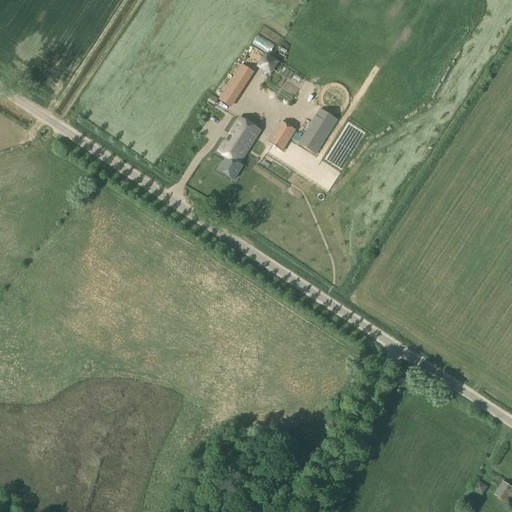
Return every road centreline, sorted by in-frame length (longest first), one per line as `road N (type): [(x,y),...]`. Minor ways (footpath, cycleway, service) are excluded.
road 1 (unclassified): [(511,424),(0,88)]
road 2 (track): [(314,511),(395,348)]
